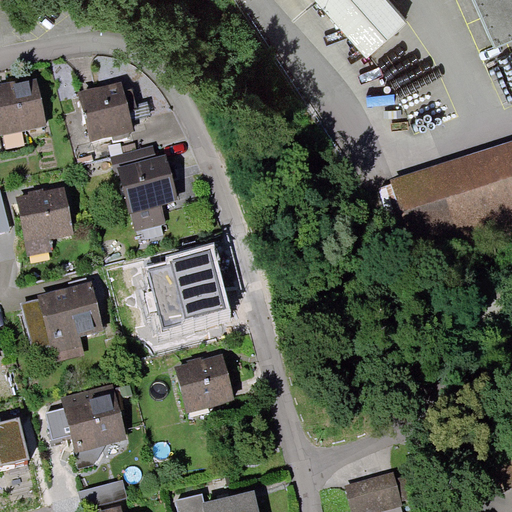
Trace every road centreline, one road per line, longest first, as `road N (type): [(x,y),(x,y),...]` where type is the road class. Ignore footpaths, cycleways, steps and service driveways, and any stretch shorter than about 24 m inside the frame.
road 1 (residential): [(0,60),(89,40),(157,63),(192,115),(312,511)]
road 2 (unknown): [(303,0),(385,93),(434,113),(471,101),(480,85),(457,0)]
